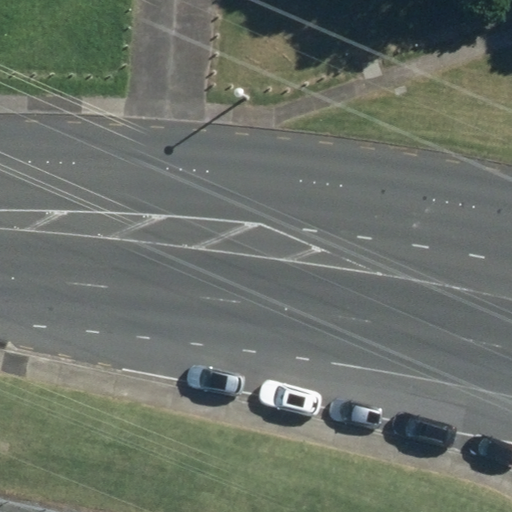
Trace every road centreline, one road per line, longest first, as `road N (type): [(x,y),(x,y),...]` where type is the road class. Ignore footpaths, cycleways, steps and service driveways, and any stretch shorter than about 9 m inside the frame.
road 1 (secondary): [(0,225),(343,250),(511,287)]
road 2 (track): [(165,234),(167,0)]
